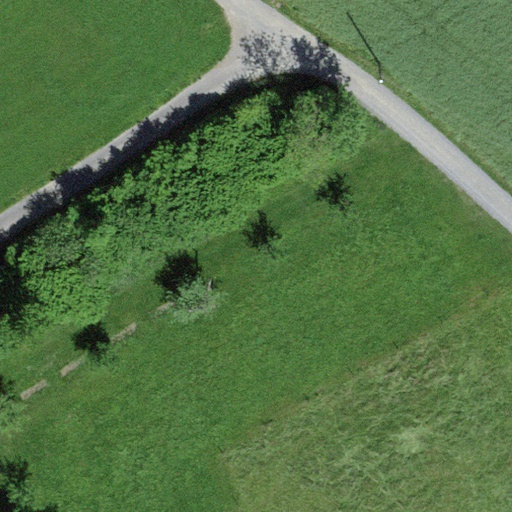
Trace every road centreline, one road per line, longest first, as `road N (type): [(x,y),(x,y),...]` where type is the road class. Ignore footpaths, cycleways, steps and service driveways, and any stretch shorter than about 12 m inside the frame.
road 1 (residential): [(511,213),(395,113),(227,0)]
road 2 (track): [(0,232),(284,35)]
